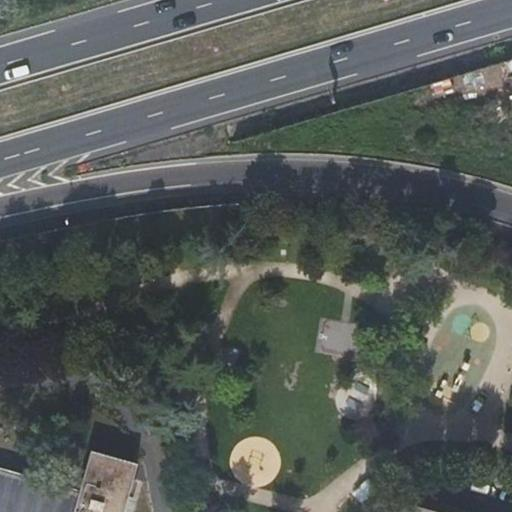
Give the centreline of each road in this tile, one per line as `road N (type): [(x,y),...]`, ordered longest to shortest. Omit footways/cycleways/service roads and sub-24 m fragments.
road 1 (motorway): [(0,163),(511,10)]
road 2 (motorway): [(0,215),(203,183),(343,181),(480,197),(511,209)]
road 3 (residential): [(0,387),(58,379),(122,405),(151,450),(171,511)]
road 4 (motorway): [(231,0),(0,68)]
